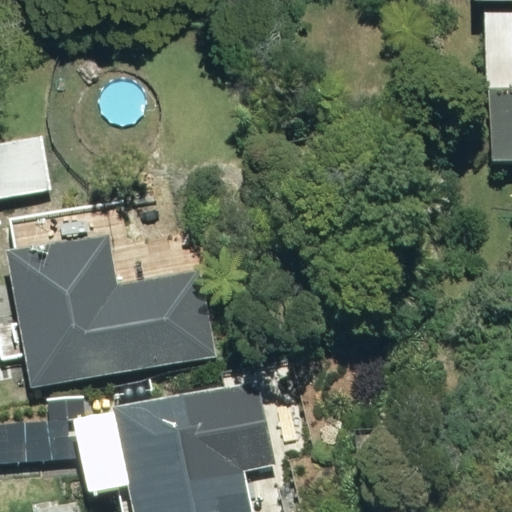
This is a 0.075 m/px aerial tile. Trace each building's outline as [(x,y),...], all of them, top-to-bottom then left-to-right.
[(511,60),(511,0),(475,0),(475,2),(483,2),(483,61),(511,60)] [(511,90),(489,91),(490,164),(511,163),(511,90)] [(0,147),(0,199),(53,190),(45,140),(0,147)] [(7,253),(32,390),(217,357),(202,270),(121,283),(112,234),(7,253)] [(110,407),(131,511),(250,511),(226,384),(110,407)] [(0,423),(0,463),(83,460),(81,420),(0,423)]
